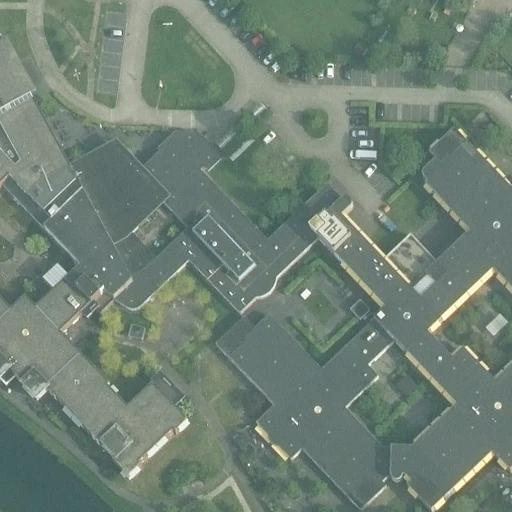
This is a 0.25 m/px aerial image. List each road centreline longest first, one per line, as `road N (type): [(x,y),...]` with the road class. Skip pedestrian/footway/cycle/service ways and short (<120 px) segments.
road 1 (unclassified): [(181,0),(264,89)]
road 2 (unclassified): [(131,121),(142,0)]
